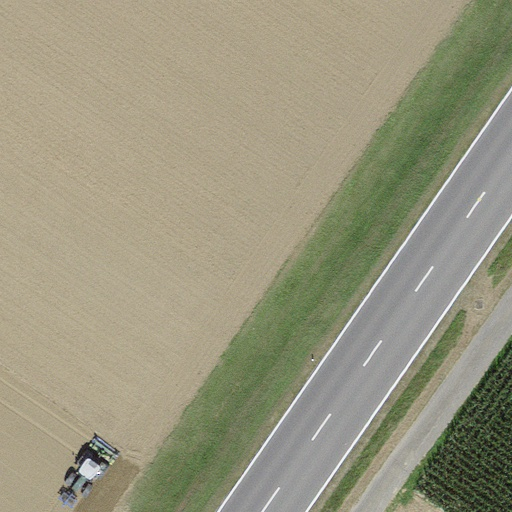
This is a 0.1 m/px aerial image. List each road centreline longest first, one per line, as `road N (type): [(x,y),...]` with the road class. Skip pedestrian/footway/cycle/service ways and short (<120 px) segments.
road 1 (tertiary): [(511,153),(263,511)]
road 2 (track): [(377,511),(511,321)]
